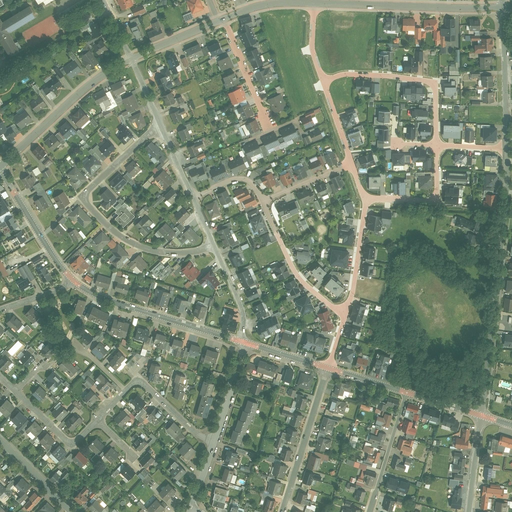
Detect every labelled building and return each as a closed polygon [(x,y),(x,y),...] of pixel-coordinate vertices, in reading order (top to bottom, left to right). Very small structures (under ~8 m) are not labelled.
[(2,0),(0,0),(0,39),(1,39),(11,56),(20,51),(9,32),(36,16),(30,6),(3,23),(0,17),(0,6),(4,4),(2,0)] [(92,0),(81,0),(58,13),(62,19),(93,1),(92,0)] [(119,0),(123,9),(126,8),(127,9),(129,7),(130,6),(133,5),(130,0),(119,0)] [(199,0),(189,0),(189,2),(193,13),(203,8),(199,0)] [(191,12),(183,15),(186,22),(194,19),(191,12)] [(254,25),(251,16),(241,20),(244,32),(250,30),(249,27),(254,25)] [(137,17),(129,20),(131,26),(128,27),(133,40),(142,36),(137,24),(139,23),(137,17)] [(396,18),(388,18),(387,22),(386,23),(386,24),(387,25),(387,26),(387,29),(396,30),(396,23),(396,18)] [(414,20),(404,19),(403,30),(409,30),(411,29),(414,29),(414,20)] [(441,29),(441,35),(446,35),(446,40),(455,40),(455,34),(455,19),(446,19),(446,29),(441,29)] [(433,20),(431,20),(430,20),(425,20),(425,29),(428,29),(429,30),(432,30),(432,29),(436,29),(436,20),(434,20),(433,20)] [(480,20),(470,20),(470,25),(470,30),(480,30),(480,20)] [(158,21),(152,24),(155,30),(161,28),(161,27),(158,21)] [(99,22),(91,26),(94,33),(93,33),(95,37),(104,33),(102,29),(101,29),(98,23),(99,23),(99,22)] [(155,30),(148,33),(152,42),(165,36),(161,27),(161,28),(155,30)] [(244,32),(239,34),(242,41),(243,41),(246,47),(252,44),(256,42),(251,29),(244,32)] [(491,38),(482,39),(480,39),(480,40),(478,40),(478,45),(475,45),(476,53),(478,53),(483,53),(483,50),(491,50),(491,46),(492,46),(492,42),(491,42),(491,39),(491,38)] [(96,45),(94,46),(94,47),(100,55),(104,53),(103,52),(108,48),(102,41),(96,45)] [(223,51),(219,42),(209,47),(211,51),(213,56),(216,54),(223,51)] [(200,45),(187,50),(190,57),(191,59),(203,54),(204,54),(201,49),(200,45)] [(253,50),(248,53),(249,57),(250,60),(260,56),(257,49),(253,50)] [(91,54),(89,51),(89,52),(84,56),(86,59),(83,62),(89,70),(91,68),(91,69),(98,64),(91,54)] [(388,54),(380,54),(379,67),(388,68),(388,60),(389,55),(388,54)] [(176,55),(167,58),(171,68),(174,74),(178,72),(176,66),(180,64),(176,55)] [(229,56),(219,61),(221,65),(222,65),(224,69),(222,69),(223,70),(233,65),(231,61),(230,61),(229,57),(229,56)] [(260,56),(250,60),(252,64),(254,67),(262,64),(263,63),(260,56)] [(492,56),(480,57),(482,57),(482,68),(481,68),(492,68),(492,67),(491,61),(492,61),(492,57),(492,56)] [(414,58),(409,58),(409,62),(405,62),(405,71),(409,71),(413,71),(418,71),(418,62),(414,62),(414,58)] [(74,61),(71,64),(71,65),(65,70),(65,68),(64,69),(71,78),(75,75),(80,70),(81,71),(81,70),(74,61)] [(456,67),(450,67),(450,75),(460,75),(460,62),(456,62),(456,67)] [(168,67),(161,70),(164,77),(165,76),(168,75),(169,76),(171,75),(168,67)] [(64,76),(58,68),(55,70),(61,78),(64,76)] [(265,70),(257,73),(262,85),(270,81),(268,76),(272,74),(270,68),(269,68),(265,70)] [(20,71),(15,78),(18,80),(23,73),(20,71)] [(235,73),(224,77),(228,87),(240,82),(238,77),(237,78),(235,73)] [(490,76),(490,74),(487,75),(487,76),(483,76),(483,86),(492,86),(492,76),(490,76)] [(56,76),(47,83),(49,86),(53,91),(62,84),(56,76)] [(164,77),(157,80),(158,84),(159,84),(162,91),(161,91),(170,87),(173,85),(171,80),(171,81),(168,82),(165,76),(164,77)] [(458,76),(449,76),(449,83),(456,83),(456,84),(458,84),(458,76)] [(122,81),(112,86),(114,91),(116,94),(126,90),(122,81)] [(365,81),(362,81),(357,81),(357,90),(369,90),(369,83),(370,82),(365,81)] [(449,83),(444,84),(444,88),(445,88),(445,94),(451,94),(451,96),(456,96),(456,94),(456,88),(456,84),(456,83),(449,83)] [(40,90),(36,84),(33,87),(38,94),(41,92),(40,90)] [(53,91),(49,86),(44,90),(47,94),(51,98),(52,97),(53,98),(56,96),(55,95),(56,95),(53,91)] [(412,87),(404,87),(404,91),(403,91),(403,95),(404,95),(403,99),(413,99),(413,98),(423,99),(423,94),(424,91),(423,91),(423,86),(412,86),(412,87)] [(236,90),(229,93),(234,103),(233,103),(234,104),(245,99),(241,88),(236,90)] [(105,90),(94,96),(98,104),(101,102),(103,101),(105,105),(111,102),(107,94),(105,90)] [(111,92),(107,94),(111,102),(115,100),(111,92)] [(171,92),(163,96),(167,105),(177,101),(176,98),(174,99),(171,92)] [(493,102),(493,92),(484,92),(484,102),(493,102)] [(133,95),(124,99),(124,100),(124,99),(129,110),(127,111),(135,108),(138,106),(133,95)] [(281,95),(270,99),(271,103),(272,103),(273,106),(275,111),(286,107),(281,95)] [(41,96),(36,99),(37,100),(31,104),(31,103),(30,104),(36,112),(47,105),(41,96)] [(29,107),(23,99),(19,103),(24,110),(29,107)] [(111,102),(105,105),(103,101),(101,102),(105,110),(102,111),(103,113),(110,110),(118,106),(117,103),(115,100),(111,102)] [(242,107),(237,109),(238,109),(240,114),(242,113),(244,118),(244,119),(253,115),(249,104),(242,107)] [(179,110),(171,114),(175,123),(183,119),(181,115),(186,112),(186,111),(184,108),(181,109),(179,110)] [(89,119),(81,109),(76,113),(85,123),(89,119)] [(419,109),(415,109),(415,111),(412,111),(412,116),(416,116),(416,119),(421,119),(421,118),(427,118),(427,115),(427,114),(428,111),(423,111),(423,110),(419,109)] [(32,120),(24,110),(25,110),(18,115),(18,114),(14,118),(22,128),(32,120)] [(390,111),(379,110),(379,122),(390,123),(390,111)] [(85,123),(76,113),(72,117),(81,127),(85,123)] [(146,124),(141,113),(132,117),(130,118),(132,123),(136,121),(139,128),(146,124)] [(347,115),(342,117),(346,127),(356,124),(356,122),(353,114),(352,113),(347,115)] [(307,117),(302,119),(306,128),(314,124),(311,116),(311,115),(307,117)] [(98,124),(93,118),(90,121),(96,127),(98,124)] [(249,123),(246,124),(246,125),(250,134),(260,129),(258,126),(255,120),(256,120),(249,123)] [(67,122),(59,130),(65,136),(70,132),(73,135),(76,132),(77,132),(77,131),(67,122)] [(133,135),(124,125),(120,128),(123,132),(118,137),(124,144),(133,135)] [(426,125),(421,125),(421,127),(421,133),(422,133),(422,135),(427,135),(427,134),(430,134),(431,127),(430,127),(430,126),(426,125)] [(460,126),(444,125),(444,137),(459,137),(460,126)] [(17,126),(12,129),(16,135),(21,132),(17,126)] [(296,131),(294,126),(288,128),(292,139),(298,136),(296,131)] [(415,127),(408,127),(407,138),(415,138),(415,136),(415,127)] [(4,132),(10,142),(14,139),(13,137),(16,135),(12,129),(11,128),(6,131),(4,132)] [(186,128),(179,131),(183,140),(187,138),(188,139),(191,138),(188,130),(187,128),(186,128)] [(292,139),(288,128),(281,131),(284,137),(286,141),(292,139)] [(389,129),(379,128),(378,140),(384,141),(388,141),(389,129)] [(490,128),(484,128),(484,139),(486,139),(495,140),(496,140),(496,128),(490,128)] [(80,130),(79,129),(77,131),(77,132),(76,132),(83,139),(86,136),(80,130)] [(110,137),(103,129),(100,132),(107,139),(110,137)] [(319,129),(310,133),(314,141),(323,137),(319,129)] [(355,132),(348,134),(350,139),(351,142),(352,147),(361,144),(359,137),(362,136),(360,131),(360,130),(355,132)] [(474,131),(466,130),(466,139),(466,141),(473,142),(474,131)] [(66,142),(58,133),(55,136),(61,142),(61,143),(63,145),(66,142)] [(53,134),(48,139),(49,139),(46,142),(45,142),(53,150),(57,146),(56,145),(60,142),(61,143),(61,142),(55,136),(53,134)] [(276,134),(269,136),(274,147),(280,144),(278,139),(276,134)] [(269,136),(263,139),(265,144),(267,149),(268,149),(274,147),(269,136)] [(100,148),(100,149),(103,152),(107,156),(115,148),(108,140),(100,148)] [(196,144),(188,147),(192,156),(199,153),(197,148),(204,145),(202,142),(202,141),(196,144)] [(151,142),(146,147),(154,157),(159,153),(161,151),(160,150),(158,147),(157,148),(151,142)] [(260,147),(257,142),(251,144),(255,155),(261,152),(262,152),(260,147)] [(251,144),(245,147),(247,153),(249,157),(250,157),(255,155),(251,144)] [(39,146),(33,152),(40,159),(42,162),(46,159),(43,156),(46,154),(39,146)] [(100,148),(97,146),(93,149),(96,152),(99,156),(103,152),(100,149),(100,148)] [(165,154),(161,150),(160,150),(161,151),(159,153),(162,157),(159,159),(162,163),(163,162),(167,159),(163,155),(165,154)] [(421,151),(421,150),(417,150),(417,151),(413,151),(414,161),(424,161),(426,161),(426,158),(426,151),(421,151)] [(96,152),(92,155),(94,156),(99,161),(101,158),(99,156),(96,152)] [(107,156),(103,152),(99,156),(101,158),(104,161),(108,157),(107,156)] [(326,155),(325,155),(327,161),(329,165),(331,164),(332,164),(335,163),(335,162),(337,161),(336,158),(336,157),(335,155),(334,155),(333,152),(326,155)] [(249,157),(247,153),(244,154),(247,161),(248,163),(250,162),(252,161),(250,157),(249,157)] [(399,153),(398,153),(397,153),(397,154),(394,154),(394,164),(404,164),(404,163),(404,154),(400,154),(400,153),(399,153)] [(368,155),(363,156),(364,157),(361,158),(360,159),(363,167),(363,168),(371,165),(372,168),(378,165),(376,161),(375,162),(372,154),(369,156),(368,155)] [(459,155),(455,155),(455,163),(465,163),(466,156),(466,155),(462,155),(462,154),(459,154),(459,155)] [(91,161),(85,166),(84,166),(82,168),(91,177),(93,175),(96,173),(95,171),(102,165),(99,161),(94,156),(91,159),(90,158),(89,159),(90,159),(91,161)] [(497,156),(486,156),(485,165),(490,165),(497,166),(497,156)] [(241,157),(241,158),(236,160),(240,170),(247,168),(244,162),(242,157),(241,157)] [(52,163),(48,158),(46,159),(42,162),(42,163),(47,168),(52,163)] [(82,168),(72,158),(69,161),(76,168),(79,171),(82,168)] [(230,163),(229,163),(232,167),(234,173),(240,170),(236,160),(230,163)] [(319,160),(310,164),(314,172),(317,171),(320,170),(323,168),(321,165),(319,160)] [(134,161),(131,164),(127,168),(126,168),(128,171),(133,176),(137,173),(136,171),(140,167),(134,161)] [(162,163),(156,168),(158,170),(165,164),(163,162),(162,163)] [(224,165),(217,168),(222,178),(228,175),(226,170),(224,165)] [(31,170),(34,176),(40,173),(37,167),(31,170)] [(203,167),(197,170),(201,178),(202,180),(207,177),(205,172),(203,167)] [(303,167),(295,171),(299,179),(307,175),(305,171),(303,167)] [(76,168),(69,174),(73,179),(72,180),(74,183),(73,185),(76,188),(86,179),(79,171),(76,168)] [(191,171),(190,171),(192,175),(195,181),(201,178),(197,170),(196,168),(191,171)] [(211,171),(213,176),(216,181),(222,178),(217,168),(211,171)] [(163,171),(156,179),(162,185),(161,186),(164,188),(171,181),(166,175),(166,174),(163,171)] [(131,178),(127,173),(123,177),(127,182),(128,181),(130,182),(133,180),(131,178)] [(272,173),(263,177),(262,178),(264,182),(265,182),(266,184),(266,185),(267,185),(268,187),(275,184),(276,183),(275,180),(273,177),(272,173)] [(288,173),(281,176),(281,177),(281,178),(281,180),(282,180),(285,185),(292,182),(291,177),(288,173)] [(448,173),(448,182),(466,183),(466,174),(448,173)] [(120,174),(111,183),(117,189),(121,186),(122,186),(127,182),(123,177),(120,174)] [(29,175),(22,179),(27,188),(35,184),(29,175)] [(340,175),(332,179),(334,183),(336,188),(344,185),(340,175)] [(497,175),(487,175),(486,184),(486,185),(494,185),(497,185),(497,175)] [(380,176),(369,177),(369,190),(380,190),(380,186),(381,186),(381,182),(381,176),(380,176)] [(425,177),(419,177),(420,188),(424,188),(425,189),(427,189),(428,188),(432,188),(432,177),(425,177)] [(152,185),(148,181),(142,187),(145,191),(152,185)] [(40,182),(33,186),(38,194),(44,190),(40,182)] [(405,182),(399,182),(399,183),(395,183),(395,193),(399,193),(399,192),(401,192),(401,193),(405,193),(405,188),(405,182)] [(325,184),(322,185),(322,184),(319,185),(320,186),(317,187),(319,192),(318,194),(320,195),(321,196),(322,198),(324,199),(329,196),(329,195),(330,195),(329,192),(325,184)] [(242,188),(236,191),(241,202),(243,201),(243,200),(251,197),(248,190),(244,192),(242,188)] [(113,195),(108,189),(101,195),(104,199),(104,198),(107,201),(102,205),(106,209),(110,205),(111,205),(117,199),(116,199),(113,196),(113,195)] [(173,190),(165,197),(170,203),(178,195),(173,190)] [(308,192),(307,190),(298,194),(302,203),(304,202),(306,203),(308,202),(308,200),(311,199),(308,192)] [(227,191),(218,194),(223,204),(231,201),(230,197),(227,191)] [(64,192),(55,197),(58,201),(57,202),(61,208),(64,206),(70,202),(64,192)] [(493,195),(487,195),(487,197),(487,201),(486,206),(495,206),(496,195),(493,195)] [(43,196),(35,201),(41,211),(49,206),(43,196)] [(251,197),(243,200),(243,201),(246,207),(252,204),(256,202),(253,196),(251,197)] [(4,201),(2,197),(0,198),(0,212),(1,215),(7,211),(7,212),(7,211),(9,210),(7,206),(9,205),(6,200),(4,201)] [(351,201),(349,198),(347,199),(348,202),(346,203),(346,204),(343,205),(346,213),(349,212),(349,213),(355,211),(352,201),(351,201)] [(297,200),(288,205),(287,202),(283,204),(283,203),(283,204),(280,205),(277,207),(281,215),(291,211),(292,215),(299,212),(298,210),(301,209),(297,200)] [(214,203),(208,205),(209,208),(208,209),(211,216),(213,220),(217,218),(216,216),(220,214),(217,208),(215,203),(214,203)] [(64,206),(61,208),(57,210),(60,217),(64,213),(67,210),(64,206)] [(86,215),(79,207),(76,210),(70,215),(74,220),(76,217),(85,227),(92,220),(91,220),(86,215)] [(183,208),(179,213),(178,212),(175,215),(181,222),(190,215),(183,207),(183,208)] [(67,210),(64,213),(67,217),(73,211),(70,208),(67,210)] [(124,208),(118,213),(120,215),(117,219),(123,226),(134,216),(127,209),(126,210),(124,208)] [(149,213),(146,210),(140,215),(143,218),(146,215),(146,216),(149,213)] [(257,210),(249,214),(252,219),(260,216),(257,210)] [(143,218),(136,225),(142,231),(143,230),(146,233),(145,234),(151,229),(148,226),(152,222),(146,216),(146,215),(143,218)] [(252,219),(251,219),(253,222),(251,222),(253,227),(255,227),(256,229),(257,228),(260,234),(267,231),(264,225),(266,225),(264,222),(262,218),(261,215),(252,219)] [(382,217),(370,215),(369,220),(368,224),(369,224),(368,228),(373,229),(374,230),(376,231),(378,230),(380,230),(381,222),(390,224),(391,218),(382,217)] [(3,223),(0,224),(0,226),(2,230),(4,228),(8,225),(11,230),(18,226),(13,217),(3,223)] [(482,220),(473,217),(471,222),(465,220),(466,219),(458,217),(457,220),(456,225),(463,227),(463,225),(469,228),(478,231),(482,220)] [(166,223),(155,233),(156,233),(158,231),(161,235),(163,234),(168,239),(168,240),(174,235),(175,233),(166,223)] [(185,228),(180,223),(176,227),(179,230),(181,232),(183,230),(185,228)] [(59,224),(53,230),(60,237),(66,231),(59,224)] [(224,229),(219,231),(222,239),(231,235),(228,228),(228,227),(224,229)] [(199,238),(190,228),(185,232),(178,239),(182,243),(185,240),(188,237),(191,240),(193,243),(199,238)] [(78,238),(74,230),(69,233),(74,241),(78,238)] [(181,232),(176,237),(178,239),(185,232),(183,230),(181,232)] [(349,231),(341,230),(341,235),(343,235),(344,237),(343,244),(352,245),(353,238),(354,236),(354,232),(349,231)] [(21,231),(14,235),(16,239),(19,244),(27,240),(24,236),(21,231)] [(94,240),(91,243),(99,251),(110,240),(103,232),(94,240)] [(478,236),(469,233),(466,241),(475,244),(478,236)] [(268,234),(262,237),(266,246),(272,243),(268,234)] [(231,235),(222,239),(226,246),(231,244),(235,242),(234,242),(231,235)] [(178,239),(176,237),(173,239),(179,246),(182,243),(178,239)] [(92,238),(86,243),(88,246),(91,243),(94,240),(92,238)] [(303,241),(295,244),(297,249),(299,250),(300,246),(303,246),(304,243),(303,241)] [(129,255),(118,244),(111,251),(117,257),(112,262),(117,267),(122,261),(129,255)] [(303,246),(300,246),(299,250),(299,252),(298,252),(298,257),(299,257),(298,262),(305,263),(305,260),(306,260),(308,260),(309,260),(310,256),(308,256),(309,252),(309,247),(303,246)] [(240,247),(232,250),(235,256),(239,254),(242,252),(240,247)] [(375,249),(365,247),(364,257),(366,257),(374,258),(375,249)] [(349,252),(333,250),(331,264),(347,266),(349,252)] [(78,251),(73,255),(77,259),(81,256),(82,255),(78,251)] [(235,256),(230,258),(234,267),(243,263),(239,254),(235,256)] [(132,262),(129,265),(132,269),(136,265),(142,271),(148,265),(139,255),(132,262)] [(40,256),(33,261),(35,264),(42,260),(40,256)] [(77,259),(71,264),(76,269),(85,260),(81,256),(77,259)] [(124,263),(122,265),(126,268),(129,265),(132,262),(129,259),(124,263)] [(10,275),(1,260),(0,260),(0,270),(5,278),(10,275)] [(85,260),(76,269),(80,274),(86,269),(90,265),(89,265),(85,260)] [(164,266),(160,262),(150,271),(153,274),(154,273),(156,275),(158,274),(162,279),(172,271),(169,268),(170,268),(168,265),(164,268),(163,267),(164,266)] [(189,262),(181,270),(182,270),(186,274),(185,275),(186,276),(187,276),(191,281),(195,277),(200,273),(195,267),(194,268),(190,263),(189,262)] [(279,262),(271,266),(273,270),(276,269),(281,267),(279,262)] [(177,263),(172,268),(175,271),(181,267),(177,263)] [(27,264),(19,269),(25,279),(28,277),(30,281),(35,278),(27,264)] [(90,264),(89,265),(90,265),(86,269),(90,272),(94,268),(90,264)] [(281,267),(276,269),(277,272),(276,272),(278,277),(279,276),(280,279),(289,275),(288,272),(287,268),(286,268),(285,265),(281,267)] [(314,267),(310,272),(319,280),(320,281),(322,278),(324,276),(323,276),(327,272),(319,265),(318,266),(317,266),(315,268),(314,267)] [(373,266),(363,265),(362,274),(372,276),(373,266)] [(45,267),(38,271),(44,282),(52,278),(49,274),(50,273),(48,271),(45,267)] [(243,272),(238,274),(241,280),(251,276),(248,270),(248,269),(243,272)] [(405,298),(434,277),(428,269),(412,280),(415,284),(401,293),(405,298)] [(219,282),(209,272),(205,277),(200,281),(203,285),(206,282),(212,288),(219,282)] [(98,275),(96,284),(109,288),(111,280),(112,279),(98,275)] [(251,276),(241,280),(244,287),(249,284),(254,282),(251,276)] [(331,277),(324,285),(338,296),(346,287),(340,283),(340,282),(338,280),(338,281),(332,276),(331,277)] [(28,277),(25,279),(26,281),(23,283),(23,282),(19,285),(23,291),(29,288),(30,289),(30,288),(33,286),(31,282),(30,281),(28,277)] [(125,278),(120,277),(118,282),(117,286),(116,286),(115,290),(116,290),(121,292),(127,294),(130,285),(124,284),(125,278)] [(294,280),(287,284),(288,287),(287,288),(289,292),(290,291),(292,294),(292,295),(299,291),(300,291),(298,287),(299,287),(297,283),(296,284),(294,280)] [(256,288),(246,292),(250,300),(258,296),(259,295),(256,288)] [(145,292),(138,290),(135,297),(146,301),(150,291),(145,289),(145,292)] [(170,293),(157,289),(155,295),(158,296),(156,303),(153,302),(153,303),(166,307),(169,297),(170,294),(170,293)] [(412,306),(426,324),(434,318),(430,313),(432,311),(430,308),(439,300),(432,291),(412,306)] [(296,301),(298,304),(297,305),(300,310),(301,311),(303,314),(313,308),(311,303),(312,303),(311,300),(310,300),(307,295),(296,301)] [(86,301),(78,298),(73,311),(74,310),(78,311),(77,313),(82,314),(86,301)] [(179,299),(177,303),(176,302),(174,309),(183,312),(184,309),(184,308),(186,301),(177,298),(179,299)] [(261,303),(253,307),(255,310),(254,311),(256,314),(257,314),(258,317),(262,315),(266,313),(266,312),(261,303)] [(360,305),(355,304),(354,309),(353,309),(353,311),(363,314),(365,307),(360,305)] [(201,307),(197,306),(194,315),(203,318),(205,311),(206,311),(207,307),(201,305),(201,307)] [(93,306),(88,318),(89,318),(89,317),(93,318),(92,320),(100,324),(101,322),(104,324),(103,325),(104,326),(105,324),(110,314),(93,306)] [(32,308),(25,315),(33,323),(40,316),(32,308)] [(322,313),(319,314),(321,322),(331,319),(328,311),(322,313)] [(363,314),(353,311),(352,312),(353,313),(351,319),(354,320),(361,322),(361,321),(363,314)] [(23,324),(14,315),(7,323),(12,328),(13,327),(17,330),(23,324)] [(273,318),(264,322),(265,323),(260,326),(261,328),(258,329),(261,337),(270,333),(270,332),(280,327),(276,317),(273,318)] [(49,325),(45,318),(41,320),(45,327),(49,325)] [(125,322),(119,320),(114,319),(110,332),(125,336),(129,323),(125,322)] [(232,321),(225,319),(222,328),(235,331),(237,323),(232,321)] [(331,319),(321,322),(324,330),(326,329),(333,327),(331,319)] [(27,324),(23,329),(27,333),(32,329),(27,324)] [(352,327),(348,326),(347,328),(347,330),(347,331),(346,334),(355,337),(357,331),(357,329),(352,327)] [(150,331),(138,328),(135,337),(145,340),(147,341),(148,337),(150,331)] [(14,336),(8,330),(5,332),(11,338),(14,336)] [(86,331),(81,337),(88,344),(93,338),(86,331)] [(102,335),(100,337),(102,340),(108,334),(106,332),(105,332),(102,335)] [(55,340),(49,333),(44,338),(50,343),(51,344),(55,340)] [(291,335),(284,333),(281,343),(287,345),(291,335)] [(166,336),(157,334),(156,338),(155,337),(152,345),(153,345),(154,345),(154,343),(158,344),(157,347),(162,348),(165,341),(166,336)] [(319,336),(316,335),(315,336),(309,334),(308,338),(306,337),(304,345),(308,346),(308,348),(318,351),(319,349),(323,351),(325,343),(324,343),(325,339),(318,337),(319,336)] [(297,337),(291,335),(287,345),(294,347),(296,342),(297,337)] [(183,342),(174,339),(173,343),(172,347),(176,348),(174,354),(179,356),(181,350),(183,342)] [(100,342),(92,350),(95,353),(96,351),(102,357),(100,358),(101,358),(111,348),(110,348),(107,351),(104,349),(105,347),(100,342)] [(50,343),(41,351),(43,353),(43,354),(45,356),(46,356),(48,358),(56,350),(51,344),(50,343)] [(359,345),(352,343),(350,351),(353,352),(357,353),(359,345)] [(201,347),(192,345),(190,349),(189,352),(198,355),(201,347)] [(218,353),(207,349),(206,355),(205,358),(215,362),(218,353)] [(350,351),(344,349),(341,358),(351,361),(353,352),(350,351)] [(126,357),(119,351),(114,356),(115,357),(120,363),(121,362),(126,357)] [(28,352),(21,360),(28,366),(32,362),(31,362),(35,359),(31,355),(28,352)] [(380,354),(379,359),(377,358),(375,366),(377,367),(375,372),(385,375),(387,368),(386,368),(388,364),(390,357),(380,354)] [(4,357),(0,360),(0,366),(4,371),(9,366),(8,365),(11,361),(13,362),(8,357),(6,355),(4,357)] [(115,357),(110,362),(116,369),(121,363),(121,362),(120,363),(115,357)] [(367,360),(359,358),(356,366),(359,367),(359,368),(362,369),(362,368),(365,369),(366,365),(368,360),(367,360)] [(74,368),(66,359),(59,365),(64,371),(66,370),(72,376),(77,371),(74,368)] [(267,363),(260,361),(259,366),(257,371),(264,373),(267,364),(267,363)] [(160,366),(152,363),(149,371),(151,371),(158,373),(160,366)] [(255,365),(248,363),(245,371),(252,373),(255,365)] [(273,365),(267,364),(264,373),(268,374),(268,373),(274,375),(273,376),(274,376),(275,372),(277,373),(279,368),(276,367),(277,367),(276,367),(272,366),(273,365)] [(82,370),(77,365),(74,368),(77,371),(80,373),(82,370)] [(88,369),(80,376),(83,380),(91,373),(88,369)] [(294,371),(288,369),(287,372),(284,380),(290,382),(292,378),(293,379),(294,375),(293,375),(294,371)] [(158,373),(151,371),(149,379),(161,383),(162,378),(159,377),(160,374),(158,373)] [(61,382),(52,373),(47,378),(51,381),(47,385),(54,392),(53,390),(61,382)] [(186,376),(177,373),(175,381),(176,382),(183,384),(186,376)] [(101,374),(97,378),(101,382),(97,386),(98,387),(104,393),(112,385),(111,384),(101,374)] [(313,377),(302,374),(299,383),(304,384),(303,387),(309,389),(313,377)] [(88,377),(85,380),(86,381),(92,386),(94,383),(95,383),(88,377)] [(72,386),(66,381),(64,384),(69,389),(72,386)] [(204,381),(200,393),(203,394),(197,414),(207,417),(213,397),(210,396),(214,384),(204,381)] [(263,383),(255,381),(251,391),(259,394),(263,383)] [(183,384),(176,382),(174,389),(176,389),(183,391),(185,384),(183,384)] [(352,386),(339,382),(338,382),(339,382),(337,387),(335,393),(339,394),(343,395),(345,389),(350,390),(350,391),(352,386)] [(47,394),(40,386),(33,393),(40,400),(47,394)] [(183,391),(176,389),(174,396),(181,399),(182,395),(184,395),(185,392),(183,391)] [(99,397),(91,390),(88,393),(89,394),(84,399),(83,398),(85,400),(86,401),(91,405),(99,397)] [(304,395),(298,394),(296,401),(297,402),(296,406),(304,409),(307,399),(304,398),(304,397),(303,397),(304,395)] [(145,403),(137,395),(131,402),(131,403),(132,402),(136,406),(135,407),(139,410),(142,407),(145,403)] [(399,401),(389,398),(388,403),(381,401),(379,409),(382,410),(386,411),(389,412),(391,407),(394,407),(394,406),(398,407),(399,401)] [(15,407),(7,399),(5,402),(0,406),(0,408),(7,415),(10,412),(15,407)] [(347,403),(333,399),(330,410),(334,412),(336,412),(336,410),(344,412),(343,413),(344,413),(347,403)] [(249,400),(246,408),(245,411),(244,411),(241,420),(249,423),(250,423),(253,414),(255,414),(258,403),(249,400)] [(419,407),(409,404),(407,410),(410,411),(408,418),(404,416),(404,417),(407,418),(412,419),(414,414),(417,414),(418,410),(419,407)] [(62,406),(58,411),(57,410),(53,414),(60,421),(68,412),(62,406)] [(140,411),(135,417),(138,419),(141,417),(146,411),(142,407),(139,410),(140,411)] [(425,410),(423,417),(430,419),(433,409),(426,407),(425,410)] [(163,417),(155,408),(149,414),(154,419),(153,421),(156,424),(163,417)] [(13,414),(11,416),(13,418),(19,411),(17,409),(13,414)] [(440,411),(433,409),(430,419),(437,422),(439,415),(440,411)] [(123,410),(115,419),(125,429),(127,427),(124,424),(131,418),(131,417),(129,416),(124,410),(123,410)] [(19,411),(13,418),(16,421),(15,422),(19,426),(26,419),(26,418),(19,411)] [(146,411),(141,417),(143,419),(149,413),(146,411)] [(303,415),(294,412),(294,413),(290,412),(289,415),(292,417),(290,424),(299,426),(303,415)] [(75,414),(69,420),(66,423),(73,430),(76,426),(75,425),(78,422),(79,423),(83,420),(78,415),(77,416),(75,414)] [(392,416),(386,414),(385,419),(378,417),(377,422),(383,424),(383,425),(389,426),(392,416)] [(455,418),(445,415),(443,424),(452,427),(454,421),(455,418)] [(336,420),(324,417),(323,421),(323,423),(322,426),(322,425),(320,429),(327,431),(328,431),(329,428),(333,429),(336,420)] [(26,419),(19,426),(16,429),(19,432),(22,429),(30,421),(29,421),(26,419)] [(239,420),(237,428),(236,428),(235,430),(234,430),(231,440),(241,443),(244,433),(245,434),(249,423),(241,420),(239,420)] [(406,420),(403,431),(407,432),(409,433),(409,432),(415,434),(416,429),(411,427),(412,422),(406,420)] [(30,421),(22,429),(25,431),(29,428),(29,427),(32,424),(30,421)] [(32,424),(29,427),(29,428),(32,430),(28,434),(32,438),(33,439),(36,435),(43,429),(37,423),(35,421),(32,424)] [(173,422),(166,429),(174,437),(175,436),(180,432),(182,430),(173,422)] [(298,431),(288,428),(287,433),(283,432),(282,437),(283,438),(286,439),(295,442),(297,435),(296,435),(298,431)] [(470,429),(463,429),(462,439),(457,438),(456,442),(458,444),(457,447),(467,448),(468,440),(470,429)] [(38,437),(41,440),(47,433),(44,431),(38,437)] [(180,432),(175,436),(174,437),(173,438),(179,443),(185,437),(180,432)] [(386,434),(381,432),(379,437),(371,435),(370,441),(383,445),(386,434)] [(55,440),(47,433),(41,440),(40,440),(43,443),(44,443),(48,447),(48,448),(51,445),(55,440)] [(147,443),(137,433),(133,438),(136,441),(133,444),(140,451),(147,443)] [(355,448),(357,437),(350,435),(348,446),(355,448)] [(511,447),(511,438),(501,435),(500,440),(499,444),(498,445),(497,451),(503,451),(509,452),(511,447),(511,448),(511,447)] [(324,439),(318,437),(317,440),(318,440),(316,449),(324,452),(327,445),(330,446),(332,441),(324,439)] [(96,438),(89,445),(94,450),(97,453),(97,454),(97,453),(104,446),(96,438)] [(153,439),(148,444),(151,446),(156,440),(154,438),(153,439)] [(407,440),(401,438),(398,448),(403,450),(402,453),(410,455),(412,448),(405,445),(407,440)] [(496,439),(489,438),(488,449),(487,453),(493,454),(494,450),(497,451),(498,445),(499,444),(500,440),(496,439)] [(187,442),(179,450),(183,454),(187,458),(192,453),(193,453),(196,450),(187,442)] [(65,450),(59,445),(53,451),(52,452),(52,453),(53,452),(56,455),(55,455),(60,460),(64,456),(67,453),(65,450)] [(119,455),(111,448),(105,455),(112,462),(119,455)] [(292,450),(283,448),(282,454),(280,458),(288,461),(292,450)] [(238,454),(228,450),(226,455),(225,455),(223,461),(235,465),(238,454)] [(380,453),(375,451),(373,457),(368,455),(366,462),(373,464),(374,462),(377,463),(380,453)] [(75,457),(73,459),(75,460),(81,466),(88,460),(80,452),(75,457)] [(71,453),(67,458),(69,460),(72,463),(75,460),(73,459),(75,457),(71,453)] [(97,453),(91,459),(94,461),(96,459),(100,456),(97,453),(97,454),(97,453)] [(100,456),(96,459),(98,462),(104,456),(102,453),(100,456)] [(148,453),(140,462),(147,468),(150,465),(154,459),(155,460),(155,459),(148,453)] [(179,459),(173,453),(170,456),(176,462),(179,459)] [(463,454),(455,453),(454,458),(458,458),(457,465),(454,464),(454,465),(455,465),(454,471),(453,471),(458,472),(458,475),(463,475),(463,473),(464,473),(466,459),(463,458),(463,454)] [(187,458),(183,454),(180,457),(186,463),(189,460),(187,458)] [(317,457),(315,456),(316,455),(315,455),(312,454),(308,466),(318,469),(321,459),(317,457)] [(60,460),(58,462),(60,464),(67,458),(64,456),(60,460)] [(406,466),(399,464),(401,459),(395,457),(392,467),(397,469),(405,471),(406,466)] [(67,458),(60,464),(63,467),(69,460),(67,458)] [(186,471),(177,462),(173,467),(175,469),(171,472),(178,479),(186,471)] [(287,466),(276,463),(275,467),(276,468),(274,475),(283,478),(287,466)] [(135,473),(128,465),(122,472),(126,476),(129,480),(135,473)] [(118,468),(112,474),(115,477),(121,471),(118,468)] [(234,471),(226,468),(222,480),(230,482),(234,471)] [(145,469),(141,473),(145,477),(149,473),(145,469)] [(59,470),(57,472),(56,472),(50,479),(59,486),(65,480),(61,476),(63,473),(59,470)] [(63,473),(61,476),(65,480),(70,474),(66,470),(63,473)] [(376,473),(366,470),(364,476),(368,477),(366,483),(373,485),(374,479),(375,479),(376,473)] [(314,474),(306,472),(303,482),(311,484),(312,481),(314,474)] [(148,474),(142,480),(147,485),(152,479),(148,474)] [(364,478),(359,477),(357,485),(362,486),(364,487),(365,482),(363,481),(364,478)] [(410,483),(389,477),(386,486),(407,493),(410,483)] [(31,487),(22,478),(16,485),(21,490),(21,491),(20,492),(19,493),(22,495),(23,494),(24,494),(25,492),(31,487)] [(450,479),(449,486),(456,487),(458,487),(459,480),(455,480),(450,479)] [(13,480),(7,486),(8,486),(10,488),(16,483),(13,480)] [(274,481),(271,480),(270,482),(269,485),(271,486),(269,492),(278,495),(281,483),(274,481)] [(170,484),(160,493),(159,493),(167,500),(177,490),(169,483),(170,484)] [(10,488),(8,486),(5,489),(6,489),(3,491),(9,497),(14,492),(10,488)] [(81,491),(74,498),(78,501),(78,503),(79,504),(81,504),(83,502),(84,503),(88,499),(84,495),(89,489),(86,486),(81,491)] [(222,488),(216,486),(214,492),(215,492),(225,495),(226,489),(222,488)] [(493,488),(491,488),(485,487),(484,487),(483,487),(482,498),(488,498),(488,496),(489,496),(492,496),(492,493),(497,494),(496,496),(507,498),(507,494),(503,494),(503,489),(499,489),(493,488)] [(366,492),(358,489),(356,495),(355,499),(363,501),(366,492)] [(100,490),(94,497),(97,499),(99,497),(103,493),(100,490)] [(22,495),(20,498),(23,500),(28,495),(25,492),(24,494),(23,494),(22,495)] [(35,492),(29,498),(30,499),(35,504),(41,498),(35,492)] [(225,495),(215,492),(214,498),(214,499),(224,501),(226,496),(225,495)] [(308,495),(299,492),(296,501),(305,504),(306,499),(308,495)] [(97,499),(89,507),(94,511),(100,511),(103,509),(99,505),(103,501),(99,497),(97,499)] [(272,500),(266,498),(265,500),(262,509),(272,511),(276,501),(272,500)] [(395,501),(387,498),(384,508),(392,510),(395,501)] [(30,499),(24,506),(29,510),(35,504),(30,499)] [(157,499),(148,509),(150,511),(160,511),(165,507),(161,503),(157,499)] [(224,501),(214,499),(213,505),(222,508),(223,508),(225,502),(224,501)] [(147,508),(140,501),(137,503),(143,509),(144,510),(145,510),(147,508)] [(316,502),(312,501),(310,505),(307,504),(306,508),(313,510),(314,511),(316,506),(314,506),(316,502)] [(47,502),(40,509),(37,511),(53,511),(55,510),(47,502)] [(505,511),(507,504),(497,502),(496,511),(495,511),(505,511)]
